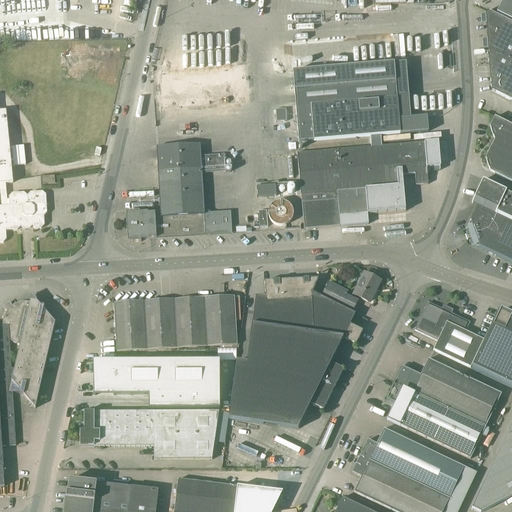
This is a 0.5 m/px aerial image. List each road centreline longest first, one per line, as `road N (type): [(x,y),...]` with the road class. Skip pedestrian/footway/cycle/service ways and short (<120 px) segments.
road 1 (tertiary): [(89,269),(375,252),(420,266)]
road 2 (unclassified): [(89,269),(152,0)]
road 3 (unclassified): [(297,511),(420,266)]
road 4 (tertiary): [(420,266),(453,185),(465,129),(464,0)]
road 5 (unclassified): [(35,511),(89,269)]
road 6 (unknown): [(109,187),(242,194),(253,182),(261,144),(257,117)]
road 7 (unknown): [(255,21),(465,17)]
road 8 (unknown): [(119,142),(257,117)]
